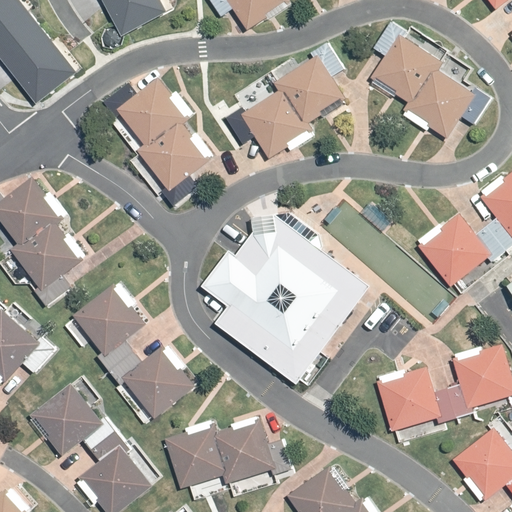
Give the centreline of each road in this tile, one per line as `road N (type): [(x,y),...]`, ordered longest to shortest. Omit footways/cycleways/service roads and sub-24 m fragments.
road 1 (residential): [(40,145),(60,115),(124,65),(273,44),(379,8),(435,15),(493,63),(509,98),(509,131),(488,160),(449,174),(357,165),(272,180),(237,193),(191,241)]
road 2 (residential): [(454,511),(383,459),(307,418),(197,326),(185,279),(191,241)]
road 3 (residential): [(191,241),(126,190),(40,145)]
